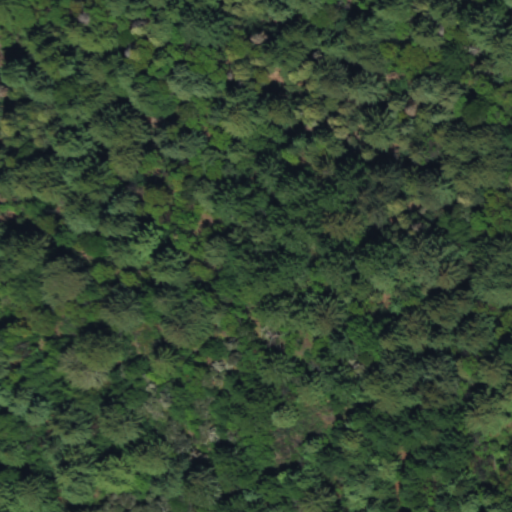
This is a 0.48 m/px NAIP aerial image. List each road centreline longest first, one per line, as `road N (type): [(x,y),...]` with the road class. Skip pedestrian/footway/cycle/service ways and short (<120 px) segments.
road 1 (track): [(511,361),(416,467),(414,511)]
road 2 (track): [(151,511),(158,494),(156,391),(207,361)]
